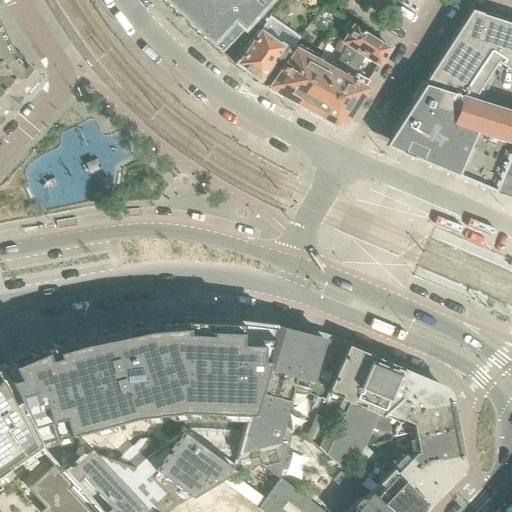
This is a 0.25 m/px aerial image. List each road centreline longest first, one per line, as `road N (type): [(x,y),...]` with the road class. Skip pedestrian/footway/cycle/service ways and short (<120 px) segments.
road 1 (residential): [(295,263),(169,232),(0,253)]
road 2 (residential): [(8,304),(191,275),(284,291)]
road 3 (residential): [(345,160),(233,102),(181,64),(125,0)]
road 4 (residential): [(284,291),(455,361),(511,413)]
road 5 (residential): [(511,369),(452,330),(295,263)]
road 6 (residential): [(0,160),(38,124),(61,86),(62,70),(23,0)]
road 7 (residential): [(345,160),(451,0)]
